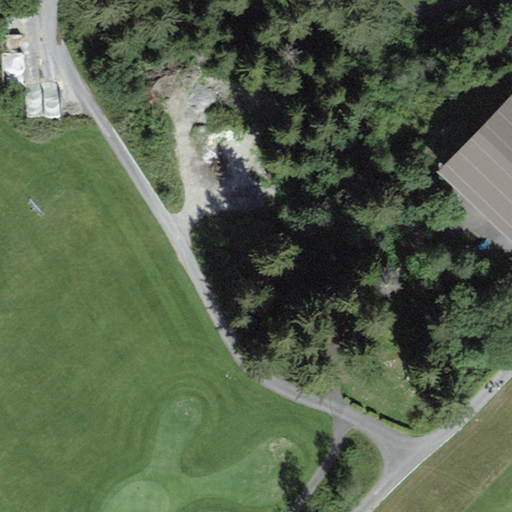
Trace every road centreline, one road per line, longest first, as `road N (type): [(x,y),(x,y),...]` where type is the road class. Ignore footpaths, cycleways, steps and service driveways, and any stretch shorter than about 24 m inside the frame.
road 1 (track): [(408,462),(365,424),(243,362),(182,243),(65,60),(50,20),(54,0)]
road 2 (track): [(511,367),(408,462)]
